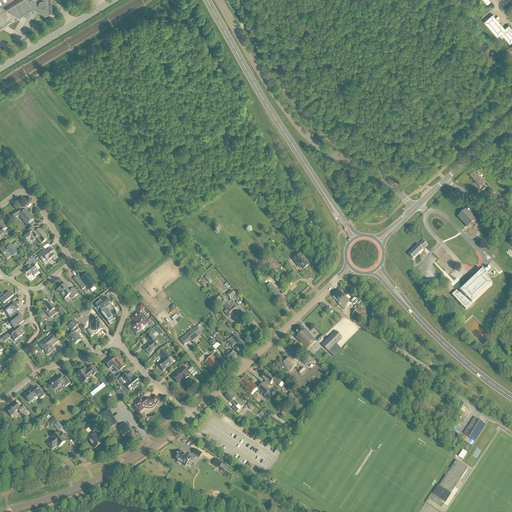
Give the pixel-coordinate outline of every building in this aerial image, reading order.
[(45,14),(52,11),(51,0),(19,0),(8,7),(5,6),(4,8),(2,4),(8,0),(0,0),(0,27),(11,20),(5,10),(6,9),(19,16),(20,16),(19,16),(33,8),(34,8),(33,9),(37,11),(38,10),(45,14)] [(484,22),(497,37),(501,33),(510,44),(511,41),(511,28),(509,25),(505,28),(493,14),(484,22)] [(472,178),(471,179),(478,187),(484,182),(474,171),(473,172),(472,171),(468,174),(472,178)] [(487,190),(493,196),(495,193),(490,188),(487,190)] [(458,218),(468,228),(472,225),(472,226),(473,225),(475,228),(479,225),(479,224),(481,222),(468,209),(466,211),(458,218)] [(14,219),(19,216),(27,226),(34,220),(26,211),(23,214),(20,210),(11,215),(14,219)] [(47,237),(43,233),(41,231),(39,232),(39,231),(37,233),(33,228),(23,237),(27,241),(31,238),(33,242),(36,239),(41,245),(46,241),(47,237)] [(409,255),(413,260),(428,246),(424,241),(409,255)] [(2,255),(7,260),(12,256),(13,257),(17,254),(16,253),(22,248),(17,243),(2,255)] [(43,251),(37,256),(42,262),(45,260),(47,263),(52,259),(54,261),(57,258),(50,249),(47,252),(47,253),(46,254),(43,251)] [(299,268),(301,267),(303,270),(308,266),(305,263),(307,262),(300,254),(293,260),(299,268)] [(34,267),(38,264),(34,259),(26,265),(29,268),(23,272),(26,276),(27,275),(28,277),(32,274),(34,276),(38,273),(34,267)] [(452,296),(466,310),(492,285),(485,277),(493,270),(489,266),(484,271),(483,271),(464,290),(462,288),(458,293),(457,292),(452,296)] [(96,285),(88,275),(82,281),(78,276),(73,280),(82,291),(87,287),(89,290),(96,285)] [(199,284),(204,289),(209,285),(204,279),(199,284)] [(266,287),(278,301),(282,298),(270,284),(266,287)] [(70,296),(73,300),(78,295),(74,289),(70,292),(65,285),(58,291),(65,300),(70,296)] [(227,295),(230,299),(235,295),(232,291),(227,295)] [(337,304),(344,311),(351,304),(339,291),(333,297),(338,303),(337,304)] [(1,307),(4,309),(14,302),(16,300),(14,297),(13,297),(9,293),(4,297),(2,294),(0,295),(0,300),(3,305),(1,307)] [(211,301),(215,306),(221,301),(217,296),(211,301)] [(225,299),(223,301),(229,308),(228,308),(230,311),(232,309),(240,318),(240,317),(241,319),(242,319),(245,317),(240,311),(231,301),(228,303),(225,299)] [(100,301),(94,305),(98,310),(99,309),(102,314),(101,314),(110,325),(107,320),(108,319),(108,320),(110,319),(109,318),(111,317),(108,311),(108,310),(108,311),(107,310),(111,306),(106,300),(102,304),(100,301)] [(229,308),(223,301),(222,302),(225,306),(224,307),(227,311),(225,313),(229,318),(232,315),(238,322),(242,319),(241,319),(240,317),(240,318),(232,309),(230,311),(228,308),(229,308)] [(5,313),(11,320),(13,318),(11,316),(17,311),(19,310),(15,305),(16,305),(14,302),(4,309),(1,312),(3,315),(5,313)] [(41,306),(46,313),(51,319),(57,313),(58,314),(59,313),(63,318),(66,315),(59,306),(58,307),(59,307),(56,310),(52,305),(51,305),(48,303),(47,304),(46,302),(41,306)] [(136,308),(140,313),(145,309),(141,304),(136,308)] [(352,316),(360,322),(364,315),(356,309),(352,316)] [(10,325),(14,330),(19,326),(24,322),(20,317),(21,317),(17,311),(11,316),(13,318),(11,320),(6,324),(9,327),(10,325)] [(130,327),(136,334),(141,330),(142,331),(145,328),(144,327),(148,324),(139,313),(132,319),(135,323),(130,327)] [(450,316),(455,321),(458,317),(454,313),(450,316)] [(87,332),(91,337),(95,334),(95,335),(102,330),(102,325),(97,319),(91,324),(90,328),(91,329),(87,332)] [(68,326),(72,332),(77,328),(72,323),(68,326)] [(14,330),(2,339),(5,343),(10,339),(9,338),(11,337),(15,342),(24,334),(21,329),(22,328),(19,326),(14,330)] [(179,341),(184,346),(190,341),(192,343),(201,335),(195,327),(179,341)] [(297,337),(296,338),(306,350),(315,342),(304,330),(304,331),(300,327),(293,333),(297,337)] [(335,345),(342,338),(335,332),(321,346),(328,352),(333,357),(340,350),(335,345)] [(68,338),(74,346),(80,341),(74,333),(68,338)] [(146,352),(149,355),(158,348),(155,344),(157,342),(151,335),(146,339),(150,343),(143,349),(144,350),(145,351),(145,352),(146,352)] [(247,348),(244,345),(245,344),(236,335),(227,342),(232,348),(236,344),(242,351),(243,351),(247,348)] [(51,347),(58,342),(53,336),(40,346),(48,356),(54,351),(51,347)] [(209,343),(213,348),(217,344),(212,340),(209,343)] [(232,360),(220,346),(218,349),(222,354),(222,355),(224,356),(223,357),(229,364),(229,363),(230,363),(232,362),(231,361),(232,360)] [(221,346),(220,346),(232,360),(234,359),(236,358),(236,357),(231,350),(229,352),(228,350),(228,349),(226,347),(223,349),(221,346)] [(157,365),(163,371),(171,364),(168,360),(170,358),(165,351),(160,356),(163,360),(157,365)] [(219,367),(220,365),(212,356),(206,362),(211,368),(212,367),(216,371),(220,368),(219,367)] [(109,370),(114,366),(116,369),(117,368),(120,371),(125,367),(118,358),(115,361),(112,357),(104,364),(109,370)] [(282,361),(281,361),(280,362),(279,362),(279,363),(278,363),(278,364),(278,365),(277,366),(277,367),(278,368),(278,369),(279,370),(286,369),(286,368),(287,369),(286,369),(289,373),(297,366),(294,363),(293,365),(288,359),(285,362),(284,361),(283,361),(282,361)] [(88,371),(85,373),(83,371),(76,376),(83,384),(84,383),(83,382),(88,378),(89,379),(92,377),(93,377),(98,373),(93,367),(88,371)] [(187,376),(189,375),(183,368),(173,377),(179,384),(182,381),(183,382),(188,378),(187,376)] [(122,379),(119,381),(122,384),(123,384),(129,391),(132,389),(133,390),(137,387),(136,386),(139,384),(136,381),(137,381),(134,377),(133,378),(129,372),(121,378),(122,379)] [(282,382),(275,377),(274,379),(265,372),(261,378),(265,382),(269,385),(272,382),(278,387),(279,386),(282,382)] [(51,386),(51,387),(52,387),(53,387),(55,390),(62,385),(65,388),(70,384),(65,378),(62,381),(59,376),(49,384),(51,386)] [(245,389),(243,391),(249,396),(256,389),(250,383),(250,384),(244,379),(239,384),(245,389)] [(257,389),(265,396),(270,390),(262,384),(257,389)] [(24,396),(29,403),(37,397),(40,400),(45,396),(41,391),(38,393),(34,389),(24,396)] [(225,397),(231,403),(234,406),(232,409),(236,413),(238,411),(236,408),(238,405),(235,402),(234,402),(233,401),(234,399),(229,394),(225,397)] [(132,405),(138,413),(145,408),(146,409),(147,409),(148,409),(149,409),(150,408),(151,407),(151,406),(154,406),(159,400),(154,396),(151,400),(146,399),(142,402),(140,399),(132,405)] [(6,412),(11,417),(18,411),(21,415),(26,412),(21,406),(19,408),(15,404),(7,410),(6,412)] [(109,411),(101,415),(109,429),(117,425),(109,411)] [(486,425),(474,418),(464,434),(476,442),(486,425)] [(62,428),(58,423),(54,426),(58,432),(62,428)] [(127,441),(128,443),(135,439),(132,435),(126,424),(118,429),(125,442),(127,441)] [(86,428),(91,434),(95,431),(90,425),(86,428)] [(62,435),(60,436),(58,434),(52,439),(53,441),(48,445),(52,450),(57,446),(59,448),(65,443),(63,440),(65,438),(62,435)] [(87,440),(95,449),(101,444),(96,438),(97,437),(94,435),(87,440)] [(195,450),(193,454),(199,459),(202,454),(195,450)] [(459,457),(463,460),(467,453),(463,450),(459,457)] [(179,453),(174,460),(178,463),(177,464),(180,466),(181,465),(185,468),(187,465),(192,456),(190,454),(188,457),(186,455),(179,451),(179,453)] [(222,464),(216,460),(213,465),(218,469),(222,464)] [(430,501),(442,509),(468,468),(456,461),(430,501)]
